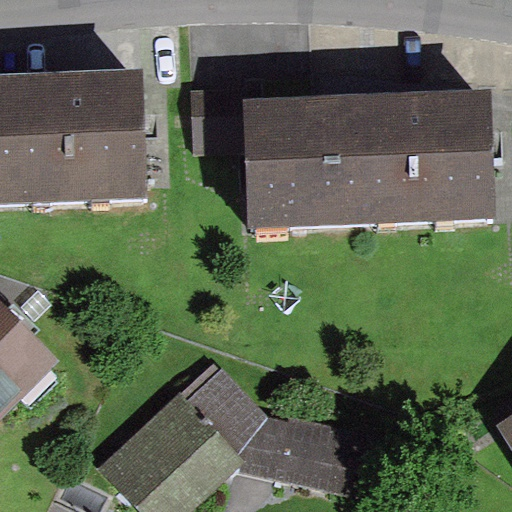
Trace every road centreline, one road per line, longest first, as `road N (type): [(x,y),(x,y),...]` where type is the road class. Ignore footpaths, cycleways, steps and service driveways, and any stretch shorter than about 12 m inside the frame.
road 1 (residential): [(511,21),(386,0)]
road 2 (residential): [(124,0),(0,14)]
